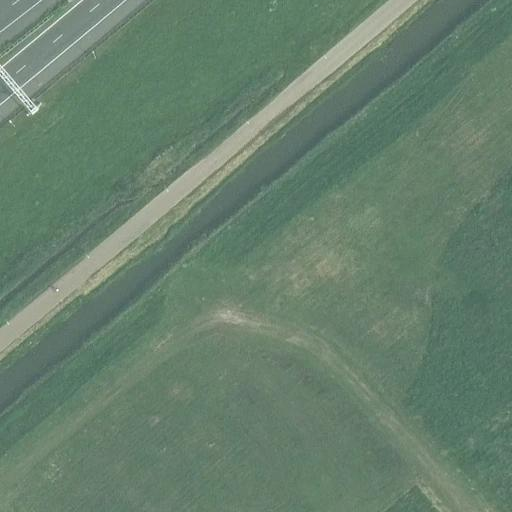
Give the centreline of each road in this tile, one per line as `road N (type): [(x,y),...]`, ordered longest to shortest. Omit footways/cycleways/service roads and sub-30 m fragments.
road 1 (unclassified): [(402,0),(0,340)]
road 2 (motorway): [(0,86),(104,0)]
